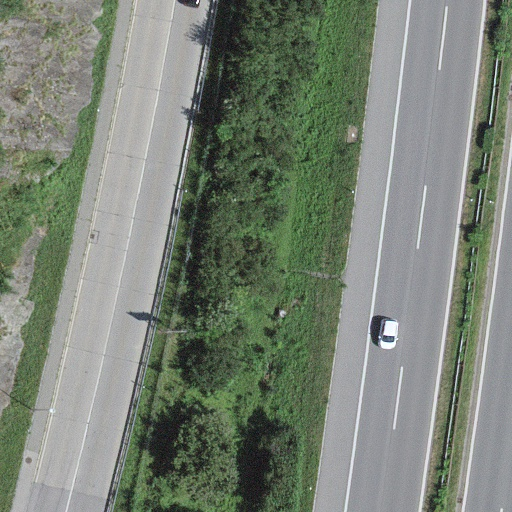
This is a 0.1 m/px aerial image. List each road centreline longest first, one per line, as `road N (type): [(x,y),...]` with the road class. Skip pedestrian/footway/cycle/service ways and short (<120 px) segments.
road 1 (primary): [(62,511),(173,0)]
road 2 (motorway): [(454,0),(387,511)]
